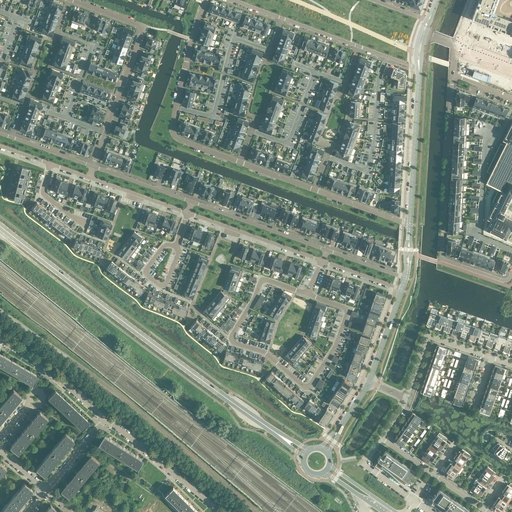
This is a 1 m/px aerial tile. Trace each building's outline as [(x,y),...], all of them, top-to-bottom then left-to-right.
[(51,1),(49,6),(60,10),(61,9),(62,5),(56,3),(56,1),(53,0),(53,1),(51,1)] [(176,0),(174,7),(180,9),(181,6),(185,7),(186,2),(188,3),(188,0),(176,0)] [(412,0),(410,5),(414,7),(416,7),(420,9),(422,3),(414,0),(412,0)] [(511,0),(478,0),(472,19),(511,34),(511,0)] [(212,8),(210,13),(217,16),(221,6),(214,4),(212,4),(211,7),(212,8)] [(49,6),(47,11),(59,15),(60,10),(49,6)] [(221,6),(217,16),(224,18),(228,9),(221,6)] [(228,9),(224,18),(231,21),(234,11),(228,9)] [(47,11),(45,16),(57,20),(59,15),(47,11)] [(75,13),(72,22),(79,24),(84,13),(78,11),(77,14),(75,13)] [(234,11),(231,21),(238,23),(241,14),(234,11)] [(84,13),(79,24),(87,27),(90,19),(87,18),(89,15),(88,14),(88,13),(85,12),(84,13)] [(45,16),(43,21),(55,25),(57,20),(45,16)] [(246,16),(242,27),(248,29),(252,18),(246,16)] [(95,21),(92,27),(95,28),(94,30),(100,32),(104,20),(99,18),(98,22),(95,21)] [(252,18),(248,29),(254,32),(258,20),(252,18)] [(104,20),(100,32),(107,35),(110,26),(108,25),(109,22),(104,20)] [(258,20),(254,32),(260,34),(264,22),(258,20)] [(42,26),(41,27),(43,27),(53,31),(53,30),(55,25),(43,21),(42,26)] [(264,22),(260,34),(266,36),(270,24),(264,22)] [(206,23),(203,29),(215,33),(217,27),(206,23)] [(122,26),(120,32),(132,36),(134,31),(128,28),(129,28),(126,26),(125,27),(122,26)] [(43,27),(41,32),(51,36),(53,31),(43,27)] [(203,29),(201,35),(213,39),(215,33),(203,29)] [(284,29),(282,35),(292,39),(293,39),(295,34),(293,33),(294,32),(290,30),(290,32),(284,29)] [(118,37),(118,38),(120,39),(121,38),(130,42),(132,36),(120,32),(118,37)] [(27,40),(38,44),(39,43),(39,42),(40,38),(30,34),(27,40)] [(201,35),(199,41),(210,45),(213,39),(201,35)] [(291,44),(292,39),(282,35),(280,40),(291,44)] [(62,37),(61,41),(63,41),(62,43),(74,47),(76,41),(62,37)] [(147,41),(146,45),(148,46),(147,49),(154,52),(155,49),(157,49),(160,41),(149,37),(148,41),(147,41)] [(307,49),(311,39),(305,37),(301,49),(306,51),(307,51),(308,49),(307,49)] [(120,39),(119,44),(128,47),(130,42),(121,38),(120,39)] [(27,40),(25,45),(36,50),(38,44),(27,40),(27,39),(27,40)] [(313,51),(317,41),(311,39),(307,49),(308,49),(313,51)] [(289,48),(291,44),(280,40),(278,45),(289,49),(289,48)] [(319,55),(323,44),(317,41),(313,51),(312,53),(319,55)] [(60,48),(60,49),(71,53),(73,47),(74,47),(62,43),(60,48)] [(116,49),(115,49),(126,53),(128,47),(119,44),(117,43),(116,49)] [(329,46),(323,44),(319,55),(325,58),(329,46)] [(25,45),(23,51),(34,55),(35,52),(36,50),(25,45)] [(290,49),(289,48),(289,49),(278,45),(276,50),(286,54),(288,54),(290,49)] [(112,54),(113,55),(113,54),(124,58),(126,53),(115,49),(116,49),(114,48),(112,54)] [(195,49),(193,59),(200,61),(203,51),(204,49),(201,48),(200,50),(195,49)] [(251,48),(249,54),(260,58),(263,52),(251,48)] [(336,61),(340,50),(335,48),(334,52),(331,51),(329,57),(331,58),(331,60),(336,62),(336,61)] [(59,52),(58,54),(69,58),(71,53),(60,49),(59,52)] [(284,59),(286,54),(276,50),(274,55),(284,59)] [(344,63),(346,56),(344,55),(345,52),(340,50),(336,61),(341,63),(341,62),(344,63)] [(20,56),(20,57),(32,61),(34,55),(23,51),(21,56),(20,56)] [(203,51),(200,61),(207,63),(209,53),(203,51)] [(216,54),(214,64),(221,66),(224,56),(219,55),(219,53),(216,52),(216,54)] [(141,59),(140,63),(148,66),(152,55),(145,53),(144,56),(142,55),(141,59)] [(209,53),(207,63),(214,64),(216,54),(209,53)] [(58,54),(56,60),(67,64),(69,58),(58,54)] [(113,55),(111,60),(122,64),(124,58),(113,54),(113,55)] [(258,64),(260,58),(249,54),(247,60),(258,64)] [(282,64),(284,59),(274,55),(272,60),(282,64)] [(20,57),(18,62),(30,67),(31,62),(32,61),(20,57)] [(370,62),(371,60),(368,59),(367,60),(361,58),(359,63),(369,67),(371,62),(370,62)] [(55,62),(54,66),(65,70),(67,64),(56,60),(55,62)] [(258,64),(247,60),(245,65),(256,70),(258,64)] [(91,62),(88,71),(95,73),(97,66),(98,66),(98,65),(91,62)] [(139,66),(138,68),(137,70),(139,71),(138,74),(141,75),(145,76),(146,73),(147,71),(148,69),(147,69),(148,66),(140,63),(139,66)] [(367,72),(369,67),(359,63),(357,68),(367,72)] [(254,75),(256,70),(245,65),(243,71),(254,75)] [(97,66),(95,73),(101,76),(104,68),(98,66),(97,66)] [(104,68),(101,76),(102,76),(108,79),(111,71),(112,69),(105,66),(104,68)] [(291,78),(293,72),(283,68),(281,74),(291,78)] [(369,72),(367,72),(357,68),(355,73),(367,78),(369,72)] [(20,69),(18,75),(30,79),(30,77),(32,73),(20,69)] [(398,79),(406,73),(394,69),(391,76),(398,79)] [(51,74),(50,76),(61,80),(64,74),(52,70),(50,74),(51,74)] [(111,71),(108,79),(115,81),(117,81),(118,78),(117,77),(118,73),(111,71)] [(254,75),(243,71),(240,77),(252,81),(254,75)] [(190,73),(187,83),(192,84),(192,87),(195,87),(195,85),(197,75),(190,73)] [(365,83),(367,78),(355,73),(353,79),(365,83)] [(405,89),(406,73),(398,79),(397,89),(405,89)] [(289,83),(291,78),(281,74),(279,80),(289,83)] [(18,75),(16,80),(28,84),(30,79),(18,75)] [(197,75),(195,85),(201,87),(204,76),(197,75)] [(48,81),(59,86),(61,80),(50,76),(48,81)] [(204,76),(201,87),(208,88),(210,78),(204,76)] [(132,84),(131,87),(142,91),(144,84),(142,83),(143,80),(136,77),(135,80),(133,80),(132,84)] [(208,88),(207,90),(210,91),(211,89),(216,90),(218,80),(210,78),(208,88)] [(363,88),(365,83),(353,79),(351,84),(361,87),(363,88)] [(16,80),(14,86),(26,90),(27,87),(28,84),(16,80)] [(291,84),(289,83),(279,80),(277,85),(289,90),(291,84)] [(329,80),(327,87),(336,91),(338,84),(329,80)] [(47,84),(46,87),(56,91),(55,91),(57,92),(57,91),(59,86),(48,81),(47,84)] [(83,83),(80,93),(87,95),(90,86),(83,83)] [(239,83),(237,89),(249,92),(251,86),(239,83)] [(359,92),(361,87),(351,84),(350,89),(359,92)] [(288,91),(289,90),(277,85),(275,91),(287,95),(288,91)] [(12,91),(12,92),(14,92),(23,96),(25,90),(26,90),(14,86),(12,91)] [(90,86),(87,95),(94,98),(97,88),(90,86)] [(46,87),(44,93),(53,96),(54,96),(55,91),(56,91),(46,87)] [(129,90),(128,94),(130,95),(129,98),(133,100),(136,101),(137,98),(139,98),(142,91),(131,87),(130,90),(129,90)] [(333,97),(336,91),(327,87),(324,94),(333,97)] [(97,88),(94,98),(101,100),(101,99),(104,91),(97,88)] [(248,98),(249,92),(237,89),(236,95),(237,95),(248,98)] [(358,98),(359,93),(359,92),(350,89),(348,94),(348,95),(351,96),(351,95),(358,98)] [(104,91),(101,99),(108,102),(109,97),(110,97),(112,94),(111,94),(111,93),(104,91)] [(187,91),(185,98),(193,100),(195,100),(197,93),(187,91)] [(456,97),(456,100),(456,107),(464,107),(464,102),(467,103),(470,96),(464,94),(465,93),(460,92),(459,91),(456,93),(457,94),(456,97)] [(13,94),(11,98),(21,102),(23,97),(23,96),(14,92),(13,94)] [(43,94),(42,99),(53,103),(55,97),(54,96),(53,96),(44,93),(43,94)] [(331,104),(333,97),(324,94),(322,101),(331,104)] [(246,104),(248,98),(237,95),(235,101),(246,104)] [(285,100),(273,96),(271,102),(283,106),(285,100)] [(185,98),(183,105),(191,107),(193,100),(185,98)] [(478,110),(481,100),(476,98),(472,108),(477,110),(478,110)] [(31,100),(29,105),(39,109),(41,103),(31,100)] [(328,111),(331,104),(322,101),(321,100),(318,108),(328,111)] [(482,113),(486,102),(481,100),(478,110),(477,110),(477,111),(482,113)] [(245,109),(246,104),(235,101),(234,107),(245,109)] [(487,115),(492,104),(489,103),(489,102),(487,101),(487,102),(486,102),(482,113),(487,115)] [(281,111),(283,106),(271,102),(269,107),(281,111)] [(124,105),(122,110),(131,113),(133,114),(135,109),(133,108),(134,106),(127,103),(126,106),(124,105)] [(493,117),(497,105),(492,104),(487,115),(493,117)] [(29,105),(27,110),(37,114),(37,113),(39,109),(29,105)] [(498,117),(502,107),(497,105),(493,117),(498,119),(498,117)] [(93,106),(90,113),(102,118),(104,113),(100,111),(101,109),(97,107),(93,106)] [(244,115),(245,109),(234,107),(232,113),(244,115)] [(279,117),(281,111),(269,107),(267,113),(279,117)] [(503,119),(507,109),(505,108),(502,107),(498,117),(503,119)] [(360,117),(361,109),(359,109),(351,109),(350,116),(360,117)] [(27,110),(25,115),(37,119),(39,114),(37,113),(37,114),(27,110)] [(122,110),(120,115),(123,115),(122,118),(129,121),(131,113),(122,110)] [(317,112),(314,119),(324,122),(326,115),(317,112)] [(2,113),(0,118),(0,123),(3,125),(5,122),(7,123),(10,116),(2,113)] [(90,113),(87,121),(96,124),(97,122),(100,123),(102,118),(90,113)] [(276,123),(279,117),(267,113),(265,118),(276,123)] [(25,115),(24,120),(33,124),(35,125),(35,124),(37,119),(25,115)] [(245,120),(237,117),(235,122),(247,127),(249,121),(248,121),(249,120),(246,119),(245,120)] [(274,128),(276,123),(265,118),(263,124),(274,128)] [(321,129),(324,122),(314,119),(312,125),(321,129)] [(24,120),(22,125),(31,129),(32,129),(33,124),(24,120)] [(403,121),(397,120),(397,121),(397,123),(392,123),(392,129),(403,130),(403,123),(403,122),(403,121)] [(181,121),(178,128),(181,129),(180,132),(185,134),(190,123),(184,121),(184,122),(181,121)] [(247,127),(235,122),(233,127),(245,132),(247,127)] [(361,126),(354,123),(350,122),(348,127),(359,132),(361,126)] [(491,173),(486,183),(499,189),(493,201),(496,203),(488,219),(491,220),(487,230),(506,239),(511,230),(511,217),(504,214),(508,208),(506,207),(511,195),(511,122),(504,139),(507,141),(505,145),(501,143),(487,171),(491,173)] [(116,130),(114,134),(123,137),(126,129),(125,129),(126,126),(120,123),(119,126),(116,125),(115,129),(116,130)] [(190,123),(185,134),(191,136),(195,125),(190,123)] [(272,134),(274,128),(263,124),(262,126),(260,125),(259,129),(272,134)] [(21,126),(20,131),(26,133),(26,134),(29,135),(29,134),(31,135),(33,130),(31,129),(22,125),(21,126)] [(195,125),(191,136),(196,138),(197,135),(199,136),(202,129),(200,128),(200,127),(195,125)] [(319,136),(321,129),(312,125),(309,132),(310,133),(319,136)] [(245,132),(233,127),(231,133),(243,137),(245,132)] [(357,137),(359,132),(348,127),(346,133),(357,137)] [(202,129),(199,136),(202,137),(201,140),(206,142),(210,130),(205,128),(204,130),(202,129)] [(46,129),(42,138),(48,140),(51,131),(46,129)] [(402,135),(403,130),(392,129),(391,138),(397,138),(397,135),(402,135)] [(210,130),(206,142),(211,144),(212,140),(214,141),(217,135),(214,134),(215,132),(210,130)] [(48,140),(53,142),(57,133),(56,133),(51,131),(48,140)] [(57,133),(53,142),(59,144),(63,134),(62,133),(57,131),(56,133),(57,133)] [(63,134),(59,144),(64,146),(69,135),(62,132),(62,133),(63,134)] [(243,137),(231,133),(229,138),(241,142),(243,137)] [(316,143),(319,136),(310,133),(307,140),(316,143)] [(355,143),(357,137),(346,133),(344,139),(355,143)] [(69,135),(64,146),(70,148),(72,142),(73,139),(70,138),(71,135),(69,135)] [(402,144),(402,135),(397,135),(397,138),(391,138),(391,143),(402,144)] [(241,142),(229,138),(228,143),(239,147),(241,142)] [(353,149),(355,143),(344,139),(341,145),(353,149)] [(77,141),(75,147),(77,149),(76,151),(81,153),(85,142),(80,140),(80,142),(77,141)] [(85,142),(81,153),(86,154),(87,152),(90,153),(92,146),(89,145),(90,144),(85,142)] [(239,147),(228,143),(226,148),(228,149),(227,150),(231,151),(231,150),(237,152),(239,147)] [(323,149),(311,145),(310,149),(309,150),(321,155),(323,149)] [(351,155),(353,149),(341,145),(339,150),(351,155)] [(257,161),(261,149),(256,147),(255,149),(253,148),(250,155),(253,156),(252,159),(257,161)] [(105,155),(103,160),(109,163),(113,151),(107,149),(106,151),(105,151),(104,154),(105,155)] [(267,152),(261,149),(257,161),(263,163),(267,152)] [(321,155),(309,150),(307,156),(309,156),(319,160),(321,155)] [(349,160),(351,155),(339,150),(339,152),(337,151),(336,155),(349,160)] [(113,151),(109,163),(115,165),(119,153),(113,151)] [(272,163),(274,156),(271,155),(272,154),(267,152),(263,163),(268,165),(269,162),(272,163)] [(119,153),(115,165),(120,166),(124,155),(119,153)] [(124,155),(120,166),(126,169),(128,163),(129,163),(130,160),(129,160),(130,157),(124,155)] [(309,156),(307,161),(317,165),(319,160),(309,156)] [(281,170),(284,160),(277,158),(274,167),(281,170)] [(288,172),(291,163),(284,160),(281,170),(288,172)] [(401,167),(401,161),(388,160),(388,169),(389,169),(395,169),(395,166),(401,167)] [(315,170),(317,165),(307,161),(305,166),(315,170)] [(158,165),(154,176),(159,178),(159,177),(161,178),(163,174),(165,175),(167,169),(165,168),(165,167),(158,165)] [(315,170),(305,166),(304,171),(313,175),(315,170)] [(400,175),(401,167),(395,166),(395,169),(389,169),(389,174),(389,175),(400,175)] [(170,176),(169,181),(175,183),(177,177),(180,178),(183,172),(173,168),(171,173),(170,176)] [(304,171),(302,171),(300,176),(302,177),(301,178),(305,179),(305,178),(311,180),(313,175),(304,171)] [(188,173),(186,179),(190,180),(186,189),(188,189),(187,190),(191,191),(191,190),(193,191),(198,176),(192,174),(188,173)] [(337,178),(329,176),(327,184),(329,185),(328,187),(333,189),(337,178)] [(343,181),(344,180),(337,177),(337,178),(333,189),(339,191),(343,181)] [(58,193),(63,181),(57,179),(55,185),(52,184),(50,190),(58,193)] [(68,183),(63,181),(58,193),(66,196),(69,190),(66,189),(68,183)] [(349,183),(343,181),(339,191),(339,192),(342,193),(342,192),(343,192),(345,193),(349,183)] [(353,194),(357,184),(349,182),(349,183),(345,193),(350,195),(351,193),(353,194)] [(201,184),(199,190),(201,191),(200,195),(205,196),(209,186),(210,185),(204,183),(204,185),(201,184)] [(68,197),(77,200),(81,187),(76,185),(73,192),(70,191),(68,197)] [(209,186),(205,196),(210,198),(211,195),(214,196),(216,189),(214,188),(214,187),(209,186)] [(363,200),(367,188),(360,186),(356,195),(359,196),(358,198),(363,200)] [(87,189),(81,187),(77,200),(76,201),(85,204),(87,197),(84,196),(87,189)] [(371,200),(375,191),(367,188),(363,200),(368,202),(369,199),(371,200)] [(221,198),(220,202),(227,204),(228,199),(233,201),(236,192),(231,191),(230,192),(224,190),(223,194),(222,194),(220,197),(221,198)] [(95,206),(100,194),(94,192),(92,199),(89,198),(87,203),(95,206)] [(105,196),(100,194),(95,206),(95,207),(103,210),(106,204),(103,203),(105,196)] [(237,196),(234,205),(239,206),(238,207),(244,209),(248,198),(242,196),(242,197),(237,196)] [(114,206),(116,200),(110,198),(106,210),(114,213),(116,207),(114,206)] [(244,209),(244,210),(250,212),(250,211),(255,212),(256,208),(258,203),(254,202),(254,200),(248,198),(244,209)] [(398,211),(399,201),(392,200),(392,204),(389,202),(386,209),(396,212),(398,211)] [(262,201),(260,207),(263,208),(260,214),(263,215),(266,217),(270,205),(265,204),(266,202),(262,201)] [(31,210),(35,212),(40,205),(36,202),(31,210)] [(270,205),(266,217),(270,218),(270,217),(272,218),(274,213),(277,214),(280,208),(271,204),(270,205)] [(35,212),(38,215),(44,208),(40,205),(35,212)] [(42,218),(48,211),(44,208),(38,215),(42,218)] [(282,209),(279,218),(281,219),(281,220),(284,221),(283,222),(287,223),(291,212),(291,211),(285,209),(285,210),(282,209)] [(42,218),(46,221),(52,214),(48,211),(42,218)] [(152,213),(146,211),(144,217),(141,216),(139,222),(148,225),(152,213)] [(291,212),(287,223),(290,225),(291,223),(293,224),(296,225),(300,215),(291,212)] [(158,215),(152,213),(148,225),(156,228),(158,222),(155,221),(158,215)] [(50,224),(51,223),(56,217),(52,214),(46,221),(50,224)] [(303,216),(300,222),(303,223),(301,229),(304,230),(307,231),(311,219),(303,216)] [(55,226),(60,220),(56,217),(51,223),(54,226),(55,226)] [(166,230),(170,219),(165,217),(163,224),(160,223),(158,228),(161,229),(166,230)] [(176,221),(170,219),(166,230),(166,232),(175,235),(177,229),(174,228),(176,221)] [(311,219),(307,231),(310,232),(313,233),(315,227),(318,228),(320,222),(311,219)] [(54,227),(58,230),(63,223),(60,220),(55,226),(54,226),(54,227)] [(98,225),(110,229),(112,224),(100,220),(98,225)] [(67,225),(63,223),(58,230),(61,233),(67,225)] [(323,224),(319,233),(322,234),(325,235),(324,237),(327,238),(332,226),(326,223),(326,225),(323,224)] [(61,233),(65,236),(71,228),(67,225),(61,233)] [(108,234),(110,229),(98,225),(97,230),(108,234)] [(332,226),(327,238),(331,239),(331,238),(334,239),(334,238),(337,239),(340,230),(337,229),(338,228),(332,226)] [(194,240),(198,229),(192,227),(190,233),(187,232),(185,238),(193,241),(194,240)] [(75,231),(71,228),(65,236),(69,239),(75,231)] [(203,231),(198,229),(194,240),(199,242),(199,243),(202,244),(204,238),(201,237),(203,231)] [(108,234),(97,230),(95,235),(106,239),(108,234)] [(343,230),(341,236),(344,237),(342,243),(348,245),(352,233),(343,230)] [(135,231),(131,236),(141,243),(144,239),(135,231)] [(208,233),(203,245),(212,248),(214,242),(211,241),(214,235),(208,233)] [(352,233),(348,245),(354,247),(356,242),(359,243),(361,237),(352,233)] [(131,236),(128,240),(138,247),(141,243),(131,236)] [(368,239),(364,238),(359,250),(363,251),(363,252),(368,254),(373,240),(368,238),(368,239)] [(134,252),(138,247),(128,240),(125,244),(134,252)] [(447,245),(447,248),(447,251),(447,252),(449,254),(450,254),(455,253),(455,252),(458,253),(460,246),(455,244),(456,241),(448,241),(447,245)] [(375,243),(371,254),(376,255),(376,257),(382,259),(386,247),(375,243)] [(125,244),(121,249),(131,256),(134,252),(125,244)] [(244,260),(249,247),(243,245),(241,252),(238,251),(236,257),(244,260)] [(461,246),(457,258),(460,259),(463,260),(467,249),(467,250),(468,248),(461,246)] [(386,247),(382,259),(388,261),(388,260),(393,261),(396,251),(386,247)] [(121,249),(118,253),(128,261),(131,256),(121,249)] [(255,263),(259,251),(254,249),(251,256),(249,255),(246,260),(255,263)] [(467,249),(463,260),(469,262),(473,251),(472,251),(467,250),(467,249)] [(473,251),(469,262),(471,263),(471,264),(474,265),(474,264),(475,264),(479,252),(473,250),(472,251),(473,251)] [(265,253),(259,251),(255,263),(263,266),(265,261),(262,260),(265,253)] [(479,252),(475,264),(480,266),(484,254),(479,252)] [(198,254),(195,259),(207,264),(209,259),(198,254)] [(484,254),(480,266),(486,268),(490,258),(490,256),(484,254)] [(265,267),(273,270),(278,258),(272,256),(270,262),(267,261),(265,267)] [(278,258),(273,270),(282,273),(284,267),(281,266),(283,260),(278,258)] [(490,258),(486,268),(492,270),(495,260),(490,258)] [(205,269),(207,264),(195,259),(193,265),(194,265),(195,265),(205,269)] [(498,259),(496,266),(499,268),(498,271),(502,273),(503,273),(505,273),(505,272),(506,269),(507,266),(509,266),(509,264),(509,263),(509,262),(502,259),(502,260),(498,259)] [(106,269),(110,272),(116,264),(112,261),(106,269)] [(292,277),(293,276),(292,276),(296,264),(291,262),(289,269),(286,268),(285,270),(284,274),(290,276),(292,277)] [(114,275),(120,267),(116,264),(110,272),(114,275)] [(302,266),(296,264),(292,276),(293,276),(298,278),(300,279),(302,274),(300,273),(302,266)] [(194,265),(193,270),(203,274),(205,269),(195,265),(194,265)] [(229,272),(241,276),(243,271),(231,266),(229,272)] [(114,275),(118,278),(123,270),(120,267),(114,275)] [(201,279),(203,274),(193,270),(192,269),(189,274),(201,279)] [(127,273),(123,270),(118,278),(121,281),(127,273)] [(241,276),(229,272),(227,277),(239,281),(241,276)] [(125,284),(126,283),(131,276),(127,273),(121,281),(125,284)] [(189,274),(187,279),(199,284),(201,279),(189,274)] [(135,279),(131,276),(126,283),(130,285),(135,279)] [(323,288),(332,291),(336,278),(330,276),(328,283),(325,282),(323,288)] [(239,281),(227,277),(226,282),(237,286),(239,281)] [(341,280),(336,278),(332,291),(340,294),(342,288),(339,287),(341,280)] [(130,285),(133,288),(134,288),(139,282),(135,279),(130,285)] [(197,289),(199,284),(187,279),(185,284),(197,289)] [(133,289),(137,292),(142,285),(139,282),(134,288),(133,288),(133,289)] [(237,286),(226,282),(224,287),(235,291),(237,286)] [(350,297),(354,285),(349,283),(346,290),(344,289),(342,294),(350,297)] [(185,284),(183,289),(195,294),(197,289),(185,284)] [(142,285),(137,292),(141,295),(146,288),(142,285)] [(360,287),(354,285),(350,297),(349,298),(355,300),(356,299),(359,300),(360,295),(358,294),(360,287)] [(195,294),(183,289),(181,295),(193,299),(195,294)] [(217,295),(227,303),(230,298),(221,291),(217,295)] [(280,295),(289,301),(292,296),(283,291),(281,295),(280,295)] [(145,302),(149,304),(153,295),(148,293),(145,302)] [(378,303),(382,304),(385,296),(376,293),(374,298),(379,300),(378,303)] [(276,299),(286,305),(289,301),(280,295),(281,295),(279,294),(276,299)] [(214,299),(223,307),(227,303),(217,295),(214,299)] [(166,300),(162,298),(159,306),(158,306),(158,307),(163,309),(166,300)] [(379,300),(374,298),(371,306),(381,309),(382,304),(378,303),(379,300)] [(220,311),(223,307),(214,299),(210,303),(220,311)] [(273,303),(283,310),(286,305),(276,299),(273,303)] [(317,302),(315,307),(324,311),(326,312),(328,306),(317,302)] [(220,311),(210,303),(207,307),(216,315),(220,311)] [(270,308),(280,314),(283,310),(273,303),(270,308)] [(379,314),(381,309),(371,306),(369,305),(367,310),(369,311),(379,314)] [(189,309),(184,307),(180,316),(185,318),(189,309)] [(216,315),(207,307),(203,312),(213,319),(216,315)] [(322,316),(324,311),(315,307),(313,312),(322,316)] [(270,308),(267,313),(269,314),(278,319),(280,314),(270,308)] [(377,319),(379,314),(369,311),(368,316),(377,319)] [(431,311),(426,324),(427,324),(429,326),(430,326),(431,325),(431,324),(435,326),(439,315),(439,314),(431,312),(431,311)] [(322,316),(313,312),(311,317),(321,321),(321,320),(322,316)] [(364,320),(375,325),(377,319),(368,316),(365,315),(364,320)] [(439,315),(435,326),(435,327),(438,328),(439,329),(439,328),(440,327),(444,329),(448,318),(448,317),(448,316),(447,317),(439,315)] [(310,322),(321,327),(323,321),(321,320),(321,321),(311,317),(310,322)] [(456,320),(456,319),(456,320),(448,318),(444,329),(443,330),(444,330),(446,331),(447,331),(448,331),(448,330),(452,332),(456,320)] [(274,328),(276,322),(264,319),(262,324),(274,328)] [(190,327),(194,330),(200,323),(196,320),(190,327)] [(375,325),(364,320),(362,326),(373,330),(375,325)] [(452,332),(452,333),(455,334),(456,334),(457,333),(461,335),(465,323),(465,322),(464,323),(456,320),(452,332)] [(310,322),(308,328),(319,332),(321,327),(310,322)] [(200,323),(194,330),(198,334),(199,333),(204,326),(200,323)] [(461,335),(460,336),(461,336),(464,337),(465,337),(465,336),(469,338),(473,326),(473,325),(473,326),(465,323),(461,335)] [(261,329),(273,333),(274,328),(262,324),(261,329)] [(199,333),(202,336),(208,329),(204,326),(199,333)] [(373,330),(362,326),(360,331),(371,335),(373,330)] [(473,326),(469,338),(469,339),(472,340),(473,340),(474,339),(478,341),(482,329),(482,328),(481,329),(473,326)] [(319,332),(308,328),(306,333),(317,337),(319,332)] [(202,336),(201,336),(205,340),(211,332),(208,329),(202,336)] [(271,338),(273,333),(261,329),(259,334),(271,338)] [(482,329),(478,341),(477,342),(478,342),(481,343),(482,343),(482,342),(486,344),(490,332),(491,331),(490,331),(490,332),(482,329)] [(205,340),(209,343),(215,335),(211,332),(205,340)] [(486,344),(486,345),(489,346),(490,346),(491,345),(495,346),(499,335),(499,334),(498,335),(490,332),(486,344)] [(259,334),(258,340),(269,343),(271,338),(259,334)] [(219,338),(215,335),(209,343),(213,346),(214,345),(213,345),(219,338)] [(363,344),(367,346),(370,338),(361,335),(359,340),(364,342),(363,344)] [(495,346),(495,348),(495,347),(498,349),(499,349),(499,348),(503,349),(507,338),(508,337),(507,337),(507,338),(499,335),(495,346)] [(303,336),(299,340),(308,348),(312,344),(303,336)] [(214,345),(217,348),(222,342),(219,338),(213,345),(214,345)] [(511,339),(507,338),(503,349),(503,351),(503,350),(506,352),(507,352),(508,352),(508,351),(511,352),(511,339)] [(359,340),(357,339),(354,347),(356,348),(366,351),(367,346),(363,344),(364,342),(359,340)] [(308,348),(299,340),(296,344),(305,352),(308,348)] [(222,342),(217,348),(221,351),(226,345),(222,342)] [(296,344),(292,348),(301,356),(305,352),(296,344)] [(437,345),(435,348),(436,349),(435,350),(448,355),(448,354),(449,350),(450,350),(447,349),(447,348),(437,345)] [(298,360),(301,356),(292,348),(288,352),(298,360)] [(356,348),(355,353),(364,356),(366,351),(356,348)] [(434,354),(433,355),(443,359),(445,354),(448,355),(435,350),(433,353),(434,354)] [(298,360),(288,352),(285,356),(294,365),(298,360)] [(355,353),(352,352),(350,357),(362,361),(364,356),(355,353)] [(0,365),(6,369),(11,360),(0,354),(0,365)] [(443,359),(433,355),(432,358),(432,359),(432,360),(442,364),(443,359)] [(478,359),(468,356),(466,361),(476,364),(476,363),(477,363),(478,359)] [(349,362),(360,366),(362,361),(350,357),(349,362)] [(24,368),(11,360),(6,369),(19,377),(24,368)] [(431,364),(430,366),(440,369),(442,364),(432,360),(430,364),(431,364)] [(476,364),(466,361),(465,366),(474,370),(474,368),(475,368),(476,364)] [(360,366),(349,362),(346,370),(348,371),(353,373),(354,370),(358,371),(360,366)] [(494,369),(493,370),(503,374),(505,369),(496,365),(495,365),(493,368),(494,369)] [(440,369),(430,366),(428,369),(429,369),(428,371),(438,374),(440,369)] [(474,370),(465,366),(463,371),(472,375),(473,373),(474,373),(474,370)] [(38,376),(24,368),(19,377),(33,385),(38,376)] [(348,371),(346,376),(355,380),(358,371),(354,370),(353,373),(348,371)] [(492,375),(502,379),(503,374),(493,370),(492,373),(492,374),(492,375)] [(275,375),(272,371),(265,379),(269,382),(275,375)] [(427,374),(426,376),(436,379),(438,374),(428,371),(426,374),(427,374)] [(472,375),(463,371),(461,376),(471,380),(471,378),(472,378),(472,375)] [(279,378),(275,375),(269,382),(273,385),(279,378)] [(491,379),(490,381),(500,384),(502,379),(492,375),(490,379),(491,379)] [(436,379),(426,376),(425,379),(425,381),(435,384),(436,379)] [(471,380),(461,376),(459,382),(469,385),(469,383),(470,383),(471,380)] [(282,381),(279,378),(273,385),(276,388),(277,388),(277,387),(282,381)] [(342,378),(339,382),(350,389),(353,384),(342,378)] [(280,391),(286,384),(282,381),(277,387),(277,388),(280,390),(280,391)] [(424,384),(423,386),(433,389),(435,384),(425,381),(423,384),(424,384)] [(489,384),(488,386),(498,389),(500,384),(490,381),(488,384),(489,384)] [(350,389),(339,382),(336,387),(346,394),(350,389)] [(458,387),(467,390),(468,388),(469,385),(459,382),(458,387)] [(290,388),(286,384),(280,391),(280,390),(280,391),(283,395),(290,388)] [(433,390),(433,389),(423,386),(421,389),(422,390),(421,391),(431,395),(433,396),(435,391),(433,390)] [(498,389),(488,386),(486,389),(487,389),(486,391),(498,395),(500,390),(498,389)] [(336,387),(333,391),(344,398),(346,394),(336,387)] [(456,392),(466,395),(466,393),(467,394),(467,390),(458,387),(456,392)] [(293,391),(290,388),(283,395),(287,398),(288,397),(293,391)] [(3,402),(11,408),(21,396),(13,390),(3,402)] [(59,408),(66,401),(54,390),(48,398),(59,408)] [(288,397),(291,400),(297,394),(293,391),(288,397)] [(333,391),(331,395),(341,402),(344,398),(333,391)] [(485,394),(485,396),(495,399),(497,400),(498,395),(486,391),(485,394)] [(454,397),(464,400),(464,399),(465,399),(466,395),(456,392),(454,397)] [(300,397),(297,394),(291,400),(290,401),(294,404),(295,404),(295,403),(300,397)] [(341,402),(331,395),(327,400),(338,407),(341,402)] [(483,401),(493,405),(495,399),(485,396),(483,399),(484,400),(483,401)] [(304,401),(300,397),(295,403),(295,404),(299,407),(304,401)] [(454,397),(452,402),(462,406),(462,404),(463,404),(464,400),(454,397)] [(304,407),(308,410),(314,402),(310,399),(304,407)] [(66,401),(59,408),(70,419),(77,411),(66,401)] [(482,405),(481,406),(491,410),(493,405),(483,401),(481,404),(482,405)] [(3,402),(0,405),(0,419),(1,420),(11,408),(3,402)] [(314,402),(308,410),(313,413),(313,412),(318,405),(314,402)] [(313,412),(317,414),(322,407),(318,405),(313,412)] [(329,405),(326,410),(321,417),(319,420),(326,424),(336,410),(329,405)] [(479,412),(489,415),(491,410),(481,406),(479,409),(480,410),(479,412)] [(317,414),(321,417),(326,410),(322,407),(317,414)] [(39,411),(29,424),(37,430),(47,418),(39,411)] [(77,411),(70,419),(82,429),(89,422),(77,411)] [(422,419),(413,413),(412,415),(411,414),(410,417),(419,424),(422,419)] [(419,424),(410,417),(409,419),(408,419),(407,422),(415,428),(419,424)] [(415,428),(407,422),(406,424),(405,423),(404,426),(412,432),(415,428)] [(29,424),(20,436),(27,442),(37,430),(29,424)] [(412,432),(404,426),(403,428),(402,427),(401,431),(409,437),(412,432)] [(409,437),(401,431),(400,432),(399,432),(398,435),(406,441),(409,437)] [(435,439),(444,445),(447,442),(445,441),(447,438),(439,432),(435,439)] [(73,440),(66,433),(56,445),(63,452),(73,440)] [(406,441),(398,435),(397,437),(396,436),(394,440),(395,440),(403,446),(406,441)] [(27,442),(20,436),(10,448),(17,454),(27,442)] [(99,444),(112,452),(118,444),(104,436),(99,444)] [(435,439),(430,445),(439,451),(440,448),(441,449),(444,445),(435,439)] [(496,450),(494,453),(499,456),(505,447),(504,447),(503,446),(498,443),(493,448),(496,450)] [(112,452),(125,461),(131,452),(118,444),(112,452)] [(56,445),(46,457),(53,464),(63,452),(56,445)] [(430,445),(426,451),(435,458),(438,454),(437,453),(439,451),(430,445)] [(499,456),(503,459),(505,457),(508,459),(511,452),(506,449),(506,448),(505,447),(499,456)] [(456,454),(466,461),(470,454),(462,449),(460,451),(459,450),(456,454)] [(408,483),(409,481),(415,472),(386,451),(381,457),(380,456),(378,459),(381,461),(378,466),(381,468),(382,466),(389,472),(397,479),(404,484),(406,482),(408,483)] [(422,457),(430,463),(432,461),(433,461),(435,458),(426,451),(422,457)] [(144,460),(131,452),(125,461),(139,469),(144,460)] [(455,459),(453,461),(461,467),(466,461),(456,454),(454,458),(455,459)] [(90,474),(100,462),(92,455),(82,467),(90,474)] [(53,464),(46,457),(36,469),(44,476),(53,464)] [(448,466),(457,473),(461,467),(453,461),(452,463),(450,463),(448,466)] [(446,471),(444,474),(453,479),(457,473),(448,466),(445,470),(446,471)] [(487,466),(483,473),(492,479),(495,476),(494,475),(496,472),(487,466)] [(82,467),(72,479),(80,486),(90,474),(82,467)] [(479,479),(487,485),(489,482),(490,483),(492,479),(483,473),(479,479)] [(80,486),(72,479),(62,491),(70,498),(80,486)] [(487,485),(479,479),(474,485),(484,492),(486,488),(485,487),(487,485)] [(32,489),(28,486),(24,483),(14,495),(22,501),(32,489)] [(481,495),(484,492),(474,485),(470,491),(478,497),(480,495),(481,495)] [(166,494),(177,505),(184,498),(173,487),(166,494)] [(504,491),(502,495),(510,501),(511,497),(511,493),(505,488),(503,490),(504,491)] [(432,504),(443,511),(467,511),(469,510),(440,489),(432,500),(434,501),(432,504)] [(13,511),(22,501),(14,495),(5,507),(10,511),(13,511)] [(510,501),(502,495),(500,497),(499,496),(496,500),(505,507),(510,501)] [(177,505),(183,511),(192,511),(195,509),(184,498),(177,505)] [(501,511),(505,507),(496,500),(493,504),(495,505),(493,507),(499,511),(501,511)]
